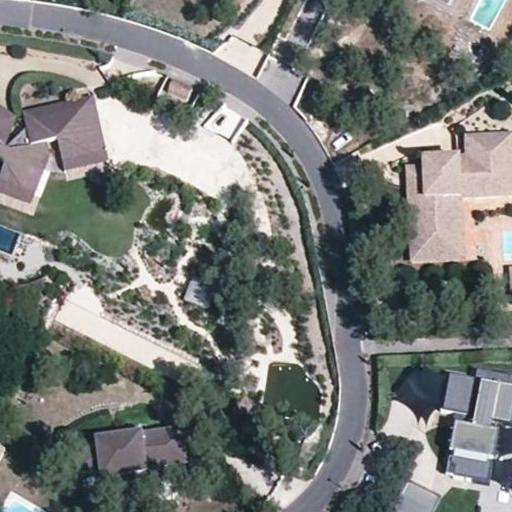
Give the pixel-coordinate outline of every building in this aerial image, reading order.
[(453,0),(433,0),(449,8),(453,0)] [(187,101),(192,90),(173,82),(168,93),(187,101)] [(24,114),(27,123),(96,107),(94,98),(24,114)] [(65,164),(106,154),(96,107),(27,123),(28,129),(17,138),(22,143),(10,153),(5,151),(0,148),(0,161),(2,163),(4,167),(0,178),(0,181),(35,195),(45,171),(40,164),(50,156),(48,145),(59,142),(65,164)] [(0,148),(5,151),(15,119),(0,109),(0,148)] [(511,196),(511,136),(466,138),(467,158),(424,161),(424,169),(425,192),(409,193),(410,222),(427,221),(428,246),(463,244),(461,199),(511,196)] [(22,143),(17,138),(5,151),(10,153),(22,143)] [(108,163),(106,154),(65,164),(67,173),(108,163)] [(45,171),(50,156),(40,164),(45,171)] [(408,170),(409,193),(425,192),(424,169),(408,170)] [(35,195),(0,181),(0,193),(32,206),(35,195)] [(427,221),(410,222),(412,263),(464,260),(463,244),(428,246),(427,221)] [(422,390),(446,389),(446,373),(422,373),(422,390)] [(450,376),(443,412),(466,417),(471,418),(469,428),(464,427),(456,465),(454,476),(489,483),(499,434),(489,432),(491,421),(511,425),(511,380),(478,373),(476,382),(450,376)] [(456,465),(464,427),(457,426),(449,463),(456,465)] [(119,434),(119,441),(141,439),(140,431),(119,434)] [(79,455),(81,473),(102,471),(103,480),(124,478),(125,487),(147,484),(146,470),(165,468),(186,465),(182,434),(141,439),(119,441),(99,444),(99,453),(79,455)] [(147,484),(147,488),(168,486),(165,468),(146,470),(147,484)] [(436,511),(442,500),(409,486),(397,511),(436,511)]
